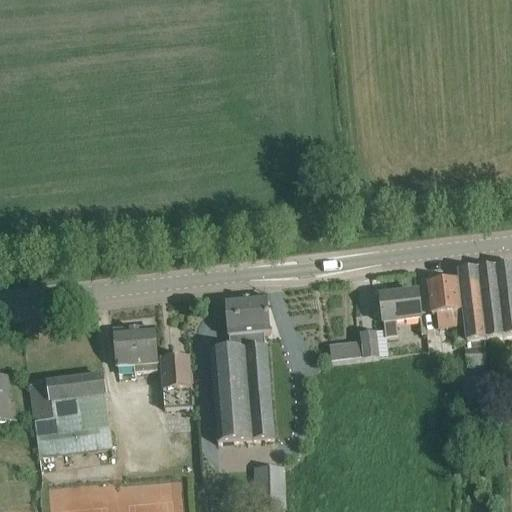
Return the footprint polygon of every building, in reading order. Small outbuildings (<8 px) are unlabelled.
[(470,344),(486,342),(511,338),(511,266),(459,272),(461,292),(467,344),(470,344)] [(429,285),(431,305),(432,317),(433,317),(436,335),(447,334),(446,324),(462,321),(457,282),(429,285)] [(421,321),(420,315),(418,295),(381,299),(384,325),(386,341),(398,340),(397,324),(421,321)] [(211,354),(213,373),(218,447),(274,442),(267,349),(265,349),(264,336),(270,335),(269,319),(268,299),(227,303),(231,352),(211,354)] [(158,374),(156,350),(155,330),(115,333),(117,371),(135,370),(135,376),(158,374)] [(379,361),(379,359),(387,358),(385,343),(377,344),(376,335),(362,336),(363,345),(330,349),(332,367),(379,361)] [(486,342),(470,344),(471,350),(468,350),(469,369),(472,369),(473,381),(475,381),(488,380),(486,342)] [(161,361),(163,381),(165,413),(171,413),(172,425),(194,423),(190,359),(161,361)] [(30,388),(33,408),(40,461),(113,452),(103,378),(30,388)] [(0,424),(15,422),(13,406),(9,407),(6,380),(0,380),(0,424)] [(488,380),(475,381),(476,416),(489,416),(488,380)] [(256,511),(269,511),(286,511),(284,470),(254,470),(256,511)]
